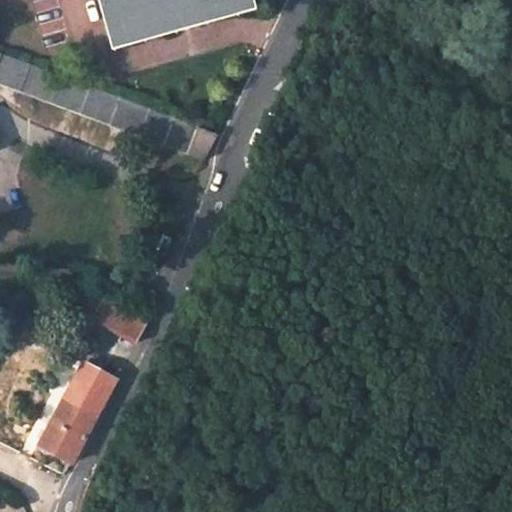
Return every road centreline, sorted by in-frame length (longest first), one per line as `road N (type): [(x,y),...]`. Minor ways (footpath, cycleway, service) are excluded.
road 1 (unclassified): [(68,510),(173,299),(300,0)]
road 2 (unknown): [(291,18),(106,62),(79,0)]
